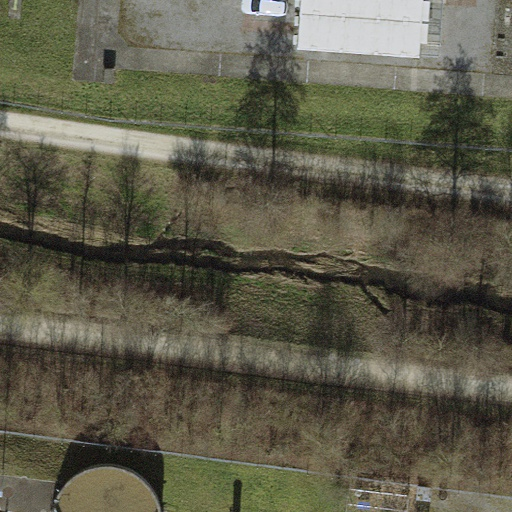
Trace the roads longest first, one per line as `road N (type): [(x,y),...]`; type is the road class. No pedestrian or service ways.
road 1 (track): [(0,128),(323,182),(511,201)]
road 2 (track): [(511,397),(0,324)]
